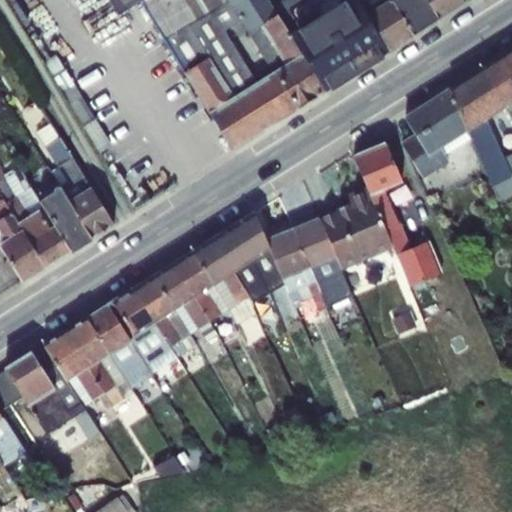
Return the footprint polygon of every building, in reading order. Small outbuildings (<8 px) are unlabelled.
[(109,0),(118,14),(141,0),(109,0)] [(142,0),(165,39),(207,13),(228,1),(248,33),(261,24),(277,14),(269,1),(268,0),(142,0)] [(355,0),(326,0),(335,14),(356,0),(355,0)] [(356,0),(335,14),(354,44),(375,30),(366,15),(356,0)] [(355,0),(356,0),(366,15),(384,3),(382,0),(355,0)] [(366,15),(375,30),(388,50),(413,35),(391,0),(389,0),(384,3),(366,15)] [(391,0),(413,35),(437,20),(425,0),(391,0)] [(425,0),(437,20),(463,4),(460,0),(425,0)] [(186,76),(210,113),(252,87),(207,13),(165,39),(186,76)] [(277,14),(261,24),(285,66),(302,55),(277,14)] [(261,24),(248,33),(273,74),(285,66),(261,24)] [(40,53),(105,160),(114,152),(51,45),(40,53)] [(511,48),(499,57),(511,85),(511,48)] [(324,91),(302,55),(285,66),(273,74),(252,87),(210,113),(232,148),(296,108),(324,91)] [(511,85),(499,57),(474,73),(492,114),(505,106),(511,101),(511,85)] [(449,89),(448,89),(466,130),(467,130),(486,118),(492,114),(474,73),(449,89)] [(448,89),(405,117),(415,134),(428,154),(439,147),(466,130),(448,89)] [(511,153),(503,158),(486,118),(467,130),(492,186),(498,201),(511,194),(511,153)] [(70,201),(91,188),(52,123),(37,132),(64,174),(56,179),(58,183),(60,186),(70,201)] [(415,134),(402,142),(423,177),(448,161),(439,147),(428,154),(415,134)] [(369,196),(370,195),(384,189),(401,182),(385,143),(354,156),(369,196)] [(31,216),(44,208),(40,201),(36,195),(19,166),(7,177),(31,216)] [(19,223),(31,216),(7,177),(5,178),(0,169),(0,193),(3,198),(11,212),(19,223)] [(60,186),(58,183),(36,195),(40,201),(55,192),(54,190),(60,186)] [(44,208),(71,251),(90,238),(70,201),(60,186),(54,190),(55,192),(40,201),(44,208)] [(70,201),(90,238),(114,224),(91,188),(70,201)] [(410,249),(384,189),(370,195),(391,247),(396,255),(397,254),(410,249)] [(0,193),(0,244),(22,230),(19,223),(11,212),(3,198),(0,193)] [(349,205),(320,218),(335,255),(341,268),(391,247),(370,195),(369,196),(364,198),(362,193),(347,198),(349,205)] [(22,230),(46,267),(71,251),(44,208),(31,216),(19,223),(22,230)] [(253,213),(230,227),(251,261),(269,249),(266,241),(253,213)] [(320,218),(294,230),(309,266),(335,255),(320,218)] [(230,227),(211,239),(233,272),(251,261),(230,227)] [(46,267),(22,230),(0,244),(23,282),(46,267)] [(294,230),(266,241),(269,249),(281,277),(282,277),(309,266),(294,230)] [(211,239),(192,251),(214,284),(233,272),(211,239)] [(428,242),(410,249),(397,254),(410,285),(439,273),(428,242)] [(251,261),(233,272),(247,297),(252,308),(270,297),(274,305),(290,298),(282,277),(281,277),(269,249),(251,261)] [(192,251),(173,264),(194,297),(214,284),(192,251)] [(335,255),(309,266),(326,307),(326,308),(339,303),(334,293),(337,291),(346,311),(356,307),(341,268),(335,255)] [(173,264),(153,276),(173,310),(194,297),(173,264)] [(326,307),(309,266),(282,277),(290,298),(294,309),(302,306),(301,301),(312,298),(318,310),(326,307)] [(233,272),(214,284),(229,309),(237,323),(255,314),(252,308),(247,297),(233,272)] [(153,276),(132,289),(153,323),(166,314),(173,310),(153,276)] [(229,309),(214,284),(194,297),(212,326),(223,319),(220,314),(229,309)] [(132,336),(153,323),(132,289),(111,302),(132,336)] [(194,297),(173,310),(189,335),(190,334),(198,328),(207,341),(216,334),(212,326),(194,297)] [(108,304),(87,317),(108,353),(130,339),(129,338),(108,304)] [(189,335),(173,310),(166,314),(182,339),(189,335)] [(182,339),(166,314),(153,323),(171,348),(176,357),(196,345),(190,334),(189,335),(182,339)] [(87,317),(65,331),(87,366),(108,353),(87,317)] [(132,336),(129,338),(130,339),(151,373),(163,366),(172,382),(186,373),(176,357),(171,348),(153,323),(132,336)] [(65,331),(44,344),(66,379),(76,373),(87,366),(65,331)] [(151,373),(130,339),(108,353),(125,380),(130,387),(139,382),(151,373)] [(44,344),(32,353),(54,387),(29,404),(47,432),(67,418),(77,434),(82,431),(94,424),(84,406),(66,379),(44,344)] [(32,353),(6,369),(24,397),(29,404),(54,387),(32,353)] [(125,380),(108,353),(87,366),(76,373),(93,400),(99,397),(107,409),(124,398),(116,386),(125,380)] [(6,369),(0,372),(0,411),(24,397),(6,369)] [(84,406),(93,400),(76,373),(66,379),(84,406)] [(297,407),(283,412),(293,436),(307,431),(297,407)] [(26,452),(3,418),(0,420),(0,461),(2,465),(26,452)] [(100,434),(94,424),(82,431),(90,441),(100,434)] [(61,445),(57,448),(66,461),(71,457),(61,445)] [(213,445),(203,451),(211,463),(221,458),(213,445)] [(160,476),(183,471),(173,456),(154,466),(160,476)] [(0,507),(18,498),(0,469),(0,507)] [(37,485),(24,488),(26,497),(39,494),(37,485)] [(135,511),(132,506),(123,495),(118,497),(97,511),(135,511)] [(0,511),(25,511),(18,498),(0,507),(1,510),(0,510),(0,511)]
